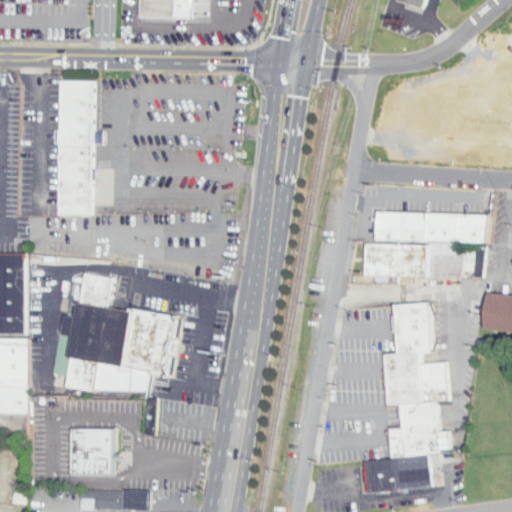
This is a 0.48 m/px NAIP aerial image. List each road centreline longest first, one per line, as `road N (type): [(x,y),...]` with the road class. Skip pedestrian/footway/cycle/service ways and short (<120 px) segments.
road 1 (residential): [(296,511),(373,65)]
road 2 (primary): [(227,511),(289,67)]
road 3 (tertiary): [(0,55),(289,67)]
road 4 (residential): [(289,67),(426,61),(508,0)]
road 5 (residential): [(511,176),(352,168)]
